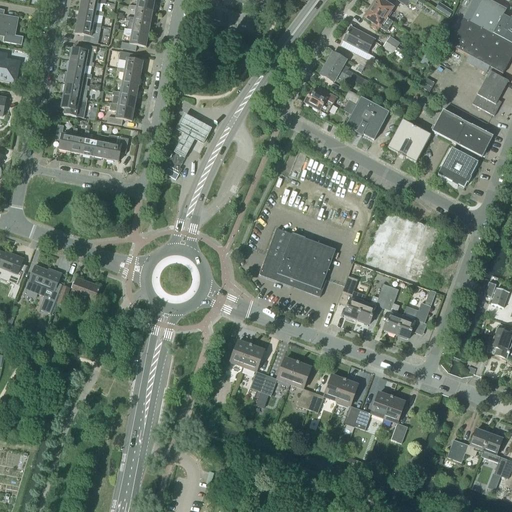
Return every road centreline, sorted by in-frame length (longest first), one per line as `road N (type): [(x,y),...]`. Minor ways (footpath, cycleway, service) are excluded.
road 1 (residential): [(479,225),(281,117),(348,0)]
road 2 (residential): [(178,0),(141,191),(19,168)]
road 3 (unclassified): [(149,293),(118,316),(65,428),(38,511)]
road 4 (tertiary): [(192,204),(235,115),(320,0)]
road 5 (residential): [(427,379),(247,311)]
road 6 (residential): [(19,168),(52,0)]
road 7 (residential): [(427,379),(479,225)]
